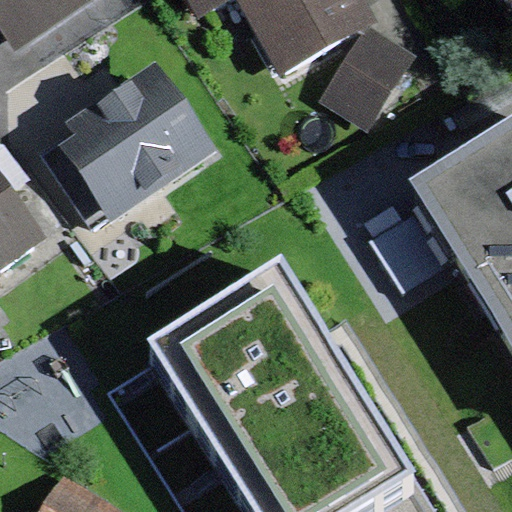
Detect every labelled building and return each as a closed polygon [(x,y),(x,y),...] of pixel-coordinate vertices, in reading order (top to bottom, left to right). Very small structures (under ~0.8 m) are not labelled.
[(0,0),(0,32),(16,54),(99,0),(0,0)] [(237,3),(279,82),(370,33),(378,28),(362,0),(184,0),(198,25),(237,3)] [(370,33),(321,106),(371,139),(418,61),(370,33)] [(74,143),(60,153),(109,230),(219,158),(157,68),(66,128),(74,143)] [(423,213),(371,245),(406,299),(454,266),(511,358),(511,129),(409,192),(423,213)] [(0,181),(0,278),(46,245),(0,181)] [(281,268),(148,353),(246,511),(371,511),(418,483),(281,268)] [(147,380),(119,398),(174,485),(202,467),(147,380)] [(111,511),(60,480),(40,511),(111,511)]
